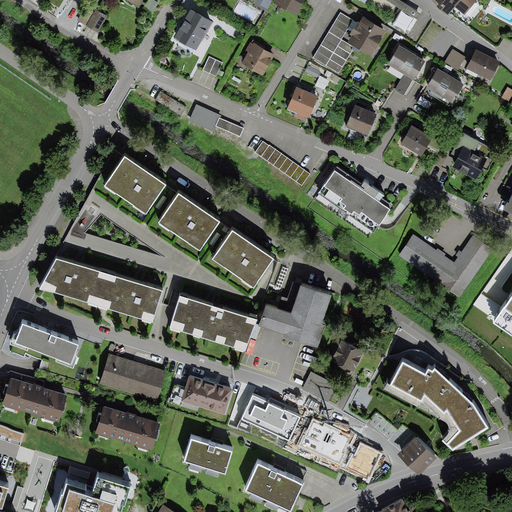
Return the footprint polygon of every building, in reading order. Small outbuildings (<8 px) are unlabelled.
[(159,2),(155,0),(148,0),(142,10),(150,15),(159,2)] [(274,0),(297,11),(302,0),(274,0)] [(408,33),(420,13),(399,0),(385,0),(402,10),(393,24),(408,33)] [(465,12),(474,0),(441,0),(439,3),(448,11),(454,4),(465,12)] [(93,11),(85,6),(78,19),(99,31),(108,15),(95,8),(93,11)] [(212,21),(190,9),(174,37),(196,49),(212,21)] [(353,18),(341,11),(312,57),(338,73),(355,46),(342,37),(353,18)] [(387,26),(364,12),(359,20),(357,18),(350,30),(352,31),(348,38),(371,52),(387,26)] [(274,51),(251,39),(247,47),(250,49),(244,59),(263,70),(274,51)] [(425,60),(399,45),(388,64),(414,80),(425,60)] [(500,61),(476,49),(466,69),(490,81),(500,61)] [(465,58),(453,50),(445,62),(457,70),(465,58)] [(223,63),(210,57),(204,70),(216,76),(223,63)] [(320,70),(309,64),(306,70),(317,76),(320,70)] [(463,83),(438,68),(427,87),(432,90),(429,94),(449,106),(463,83)] [(412,80),(403,75),(395,90),(404,95),(412,80)] [(319,91),(297,82),(287,104),(297,108),(295,114),(305,119),(308,113),(309,114),(319,91)] [(511,96),(511,89),(507,86),(501,98),(509,102),(511,96)] [(182,113),(187,105),(161,90),(156,98),(182,113)] [(422,98),(418,104),(430,111),(434,104),(422,98)] [(240,136),(243,128),(219,118),(220,116),(196,106),(190,121),(214,131),(216,126),(240,136)] [(372,115),(352,107),(344,126),(364,134),(372,115)] [(432,137),(412,125),(401,143),(421,155),(432,137)] [(491,148),(461,133),(450,156),(443,152),(437,163),(450,170),(452,167),(477,180),(483,168),(487,170),(493,159),(487,156),(491,148)] [(311,174),(263,140),(255,153),(303,186),(311,174)] [(167,173),(127,146),(107,174),(147,201),(167,173)] [(360,188),(335,171),(319,194),(375,232),(391,209),(379,201),(384,194),(365,181),(360,188)] [(221,210),(181,182),(161,210),(201,238),(221,210)] [(273,249),(233,222),(214,250),(254,278),(273,249)] [(492,245),(474,233),(456,261),(413,234),(402,251),(444,278),(441,283),(460,295),(492,245)] [(152,315),(162,281),(58,250),(43,281),(152,315)] [(322,316),(331,286),(304,277),(303,282),(294,279),(289,297),(283,295),(280,302),(268,298),(261,318),(288,327),(287,331),(318,341),(326,317),(322,316)] [(256,310),(182,287),(171,323),(245,345),(256,310)] [(511,289),(492,320),(511,333),(511,289)] [(74,350),(79,339),(23,318),(18,329),(15,328),(11,340),(28,347),(29,342),(58,353),(56,358),(73,364),(78,351),(74,350)] [(352,365),(362,344),(343,335),(332,356),(352,365)] [(155,398),(164,369),(109,352),(100,380),(155,398)] [(426,366),(404,355),(392,376),(422,392),(425,387),(445,405),(447,402),(460,422),(448,435),(453,441),(486,419),(473,396),(435,360),(433,363),(428,361),(426,366)] [(334,382),(310,371),(302,387),(326,399),(334,382)] [(231,385),(191,372),(183,396),(223,409),(231,385)] [(65,391),(10,375),(2,402),(14,406),(15,404),(46,413),(45,415),(58,418),(65,391)] [(177,407),(186,380),(176,376),(167,404),(177,407)] [(298,417),(253,397),(243,418),(288,439),(298,417)] [(159,418),(103,402),(96,429),(108,433),(108,431),(139,440),(139,442),(151,445),(159,418)] [(339,462),(351,437),(313,420),(302,445),(339,462)] [(225,464),(232,442),(192,430),(186,452),(225,464)] [(400,450),(420,470),(437,452),(416,433),(400,450)] [(380,454),(361,446),(356,457),(354,456),(349,467),(369,477),(380,454)] [(304,474),(261,454),(248,481),(291,501),(304,474)] [(23,493),(43,499),(53,470),(33,464),(23,493)] [(84,511),(116,511),(128,476),(97,466),(93,478),(67,470),(56,503),(84,511)] [(0,472),(0,511),(17,511),(18,510),(0,504),(0,502),(8,475),(0,472)] [(411,511),(401,495),(380,507),(383,511),(411,511)] [(38,511),(42,504),(29,500),(26,509),(34,511),(38,511)] [(177,511),(163,503),(157,511),(177,511)]
